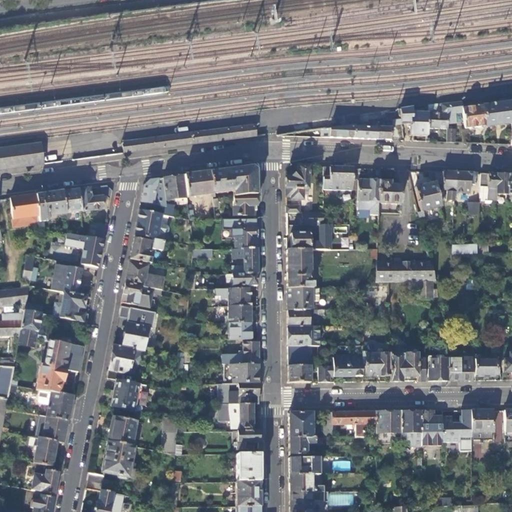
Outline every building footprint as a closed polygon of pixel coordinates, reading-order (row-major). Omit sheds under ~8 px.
[(511,124),(511,116),(511,103),(462,109),(461,102),(447,103),(447,124),(457,123),(456,114),(463,113),(465,129),(485,127),(485,128),(511,124)] [(447,124),(447,103),(441,104),(441,110),(439,111),(439,114),(427,113),(427,129),(447,130),(447,124)] [(427,129),(427,113),(412,113),(412,108),(399,109),(401,119),(401,124),(410,125),(410,136),(426,137),(427,129)] [(401,124),(401,119),(377,122),(375,140),(386,140),(390,141),(391,125),(401,124)] [(375,140),(377,122),(354,125),(354,139),(367,139),(375,140)] [(123,153),(254,136),(259,135),(257,123),(121,141),(123,153)] [(354,139),(354,125),(316,130),(316,134),(322,134),(322,137),(344,138),(354,139)] [(447,143),(455,143),(455,130),(447,130),(447,143)] [(0,169),(45,163),(42,143),(0,149),(0,169)] [(307,189),(307,166),(296,166),(295,172),(291,177),(285,177),(285,186),(285,197),(290,197),(290,199),(303,200),(304,189),(307,189)] [(227,170),(208,173),(211,194),(212,197),(215,196),(215,193),(231,190),(232,192),(232,196),(255,195),(254,170),(251,167),(227,170)] [(351,191),(351,168),(336,168),(323,167),(322,190),(351,191)] [(418,213),(420,220),(425,219),(423,212),(441,207),(437,192),(434,172),(428,172),(430,184),(415,188),(421,212),(418,213)] [(445,172),(434,172),(437,192),(446,192),(446,201),(454,202),(454,193),(455,173),(445,172)] [(211,194),(208,173),(195,174),(183,176),(186,197),(211,194)] [(466,173),(455,173),(454,193),(464,193),(464,196),(466,196),(467,193),(469,193),(470,185),(475,185),(475,174),(466,173)] [(493,174),(480,174),(480,187),(486,188),(486,200),(495,200),(495,194),(506,195),(507,175),(493,174)] [(186,197),(183,176),(174,177),(162,178),(165,200),(186,198),(186,197)] [(139,202),(164,207),(165,204),(165,200),(162,178),(149,180),(143,185),(140,196),(139,202)] [(377,204),(378,180),(358,180),(357,202),(368,202),(367,211),(377,211),(377,204)] [(390,181),(378,180),(377,204),(400,205),(401,185),(390,184),(390,181)] [(106,185),(100,186),(100,189),(104,189),(110,197),(111,191),(106,185)] [(91,198),(89,188),(83,188),(77,189),(80,212),(104,208),(102,195),(101,195),(101,196),(91,198)] [(80,212),(77,189),(68,190),(61,191),(64,214),(80,212)] [(64,214),(61,191),(43,194),(33,195),(36,221),(46,220),(45,216),(64,214)] [(36,221),(33,195),(23,196),(8,198),(12,227),(37,224),(36,221)] [(255,202),(255,195),(232,196),(231,216),(252,216),(252,207),(255,207),(255,202)] [(163,215),(173,217),(173,206),(165,204),(164,207),(163,215)] [(468,216),(479,216),(479,204),(468,204),(468,216)] [(160,214),(138,210),(136,220),(133,235),(164,240),(165,232),(157,231),(159,224),(160,214)] [(322,225),(322,213),(301,213),(301,226),(319,225),(322,225)] [(220,220),(220,240),(230,240),(230,237),(233,237),(233,249),(255,250),(255,236),(255,219),(220,220)] [(102,240),(105,225),(97,223),(94,238),(102,240)] [(322,225),(319,225),(319,243),(312,243),(311,251),(330,250),(329,225),(322,225)] [(290,251),(309,250),(309,243),(309,234),(290,233),(290,244),(290,251)] [(164,240),(133,235),(130,249),(128,259),(146,262),(147,254),(148,254),(150,246),(162,248),(164,240)] [(99,253),(102,240),(94,238),(82,236),(80,247),(83,247),(82,253),(87,254),(85,259),(97,262),(99,253)] [(477,245),(477,246),(477,254),(488,253),(488,245),(477,245)] [(477,246),(452,247),(451,255),(477,254),(477,246)] [(255,262),(255,250),(233,249),(232,249),(232,259),(242,258),(242,275),(256,275),(255,262)] [(309,282),(309,250),(290,251),(285,251),(286,270),(286,288),(312,287),(312,282),(309,282)] [(28,281),(33,259),(25,257),(20,279),(28,281)] [(146,265),(128,262),(126,273),(124,283),(146,287),(161,290),(163,278),(144,274),(146,265)] [(436,282),(431,262),(375,263),(374,283),(417,282),(432,282),(436,282)] [(56,264),(51,289),(60,291),(76,295),(81,269),(56,264)] [(256,282),(256,275),(242,275),(224,275),(225,283),(230,283),(230,287),(256,287),(256,282)] [(440,297),(439,289),(432,289),(432,282),(417,282),(417,298),(432,298),(432,297),(440,297)] [(0,307),(26,303),(28,285),(20,283),(20,289),(0,292),(0,307)] [(145,291),(146,287),(124,283),(123,288),(120,302),(148,307),(151,292),(145,291)] [(312,287),(286,288),(286,299),(286,310),(308,310),(309,310),(309,302),(317,301),(317,287),(312,287)] [(248,296),(248,290),(213,290),(213,296),(226,296),(227,307),(248,307),(248,296)] [(86,319),(87,314),(76,312),(77,307),(82,309),(85,296),(76,295),(60,291),(58,302),(61,303),(58,317),(86,323),(86,319)] [(41,306),(26,303),(24,310),(39,313),(41,306)] [(248,307),(227,307),(226,317),(224,317),(224,324),(226,324),(248,323),(248,315),(248,307)] [(39,313),(24,310),(22,321),(19,335),(35,338),(40,313),(39,313)] [(308,310),(286,310),(286,320),(286,326),(309,326),(308,314),(308,310)] [(47,333),(45,332),(49,315),(40,313),(35,338),(46,340),(47,333)] [(142,350),(143,351),(148,326),(141,325),(143,318),(127,315),(120,346),(142,350)] [(22,321),(0,321),(0,336),(19,336),(19,335),(22,321)] [(248,331),(248,323),(226,324),(226,340),(248,339),(248,331)] [(309,326),(286,326),(286,337),(286,347),(309,346),(317,346),(318,326),(309,326)] [(33,347),(35,338),(19,335),(19,336),(18,344),(33,347)] [(78,364),(81,347),(47,340),(43,364),(40,364),(35,389),(38,390),(48,392),(58,394),(58,390),(60,382),(62,383),(62,381),(65,382),(68,370),(76,371),(78,364)] [(256,353),(256,342),(242,343),(242,355),(220,355),(221,364),(229,364),(257,364),(256,353)] [(120,346),(112,345),(108,364),(105,377),(115,379),(120,380),(120,379),(122,372),(128,373),(129,370),(135,371),(137,363),(139,362),(140,359),(140,357),(139,355),(141,353),(142,350),(120,346)] [(309,346),(286,347),(287,370),(287,383),(309,383),(309,346)] [(394,346),(389,346),(389,354),(389,376),(389,382),(401,382),(401,377),(415,376),(415,382),(424,382),(424,359),(417,359),(417,354),(405,354),(404,351),(400,351),(394,346)] [(447,382),(471,381),(470,359),(455,359),(455,350),(448,350),(448,358),(447,382)] [(364,376),(389,376),(389,354),(365,354),(365,352),(361,352),(361,356),(361,364),(364,364),(364,376)] [(511,381),(511,354),(508,354),(508,361),(502,361),(502,373),(511,373),(511,381)] [(361,376),(361,364),(361,356),(353,356),(353,358),(332,358),(332,366),(317,366),(317,383),(330,382),(330,375),(332,375),(332,377),(361,376)] [(427,382),(447,382),(448,358),(428,359),(428,369),(427,369),(427,382)] [(479,360),(473,360),(473,377),(495,377),(495,360),(479,360)] [(257,374),(257,364),(229,364),(229,385),(237,385),(257,385),(257,374)] [(0,398),(7,400),(13,367),(5,367),(0,366),(0,398)] [(120,379),(120,380),(115,379),(110,406),(132,410),(137,382),(120,379)] [(229,385),(215,385),(216,405),(228,405),(238,404),(238,405),(251,405),(257,405),(257,385),(237,385),(229,385)] [(46,403),(48,392),(38,390),(36,399),(38,402),(46,403)] [(68,412),(71,396),(58,394),(48,392),(46,403),(44,416),(67,421),(68,412)] [(238,430),(252,430),(252,418),(251,405),(238,405),(238,404),(228,405),(216,405),(216,422),(228,422),(228,429),(239,429),(238,430)] [(374,424),(374,411),(353,412),(353,427),(353,437),(362,437),(362,425),(374,424)] [(399,434),(399,411),(374,411),(374,424),(375,434),(399,434)] [(419,447),(419,433),(419,411),(399,411),(399,434),(400,443),(406,443),(410,446),(419,447)] [(439,433),(439,417),(432,417),(432,411),(419,411),(419,433),(439,433)] [(470,433),(469,411),(459,411),(459,423),(450,423),(450,417),(439,417),(439,433),(439,443),(457,443),(457,438),(470,438),(470,433)] [(492,432),(492,411),(469,411),(470,433),(481,433),(481,440),(491,440),(491,432),(492,432)] [(511,411),(503,411),(503,432),(510,432),(510,433),(511,434),(511,411)] [(10,413),(4,412),(1,428),(7,429),(10,413)] [(287,438),(311,438),(311,412),(287,413),(287,425),(287,438)] [(331,425),(330,412),(322,412),(323,438),(328,438),(331,438),(331,425)] [(353,427),(353,412),(330,412),(331,425),(346,425),(346,427),(353,427)] [(64,435),(67,421),(44,416),(41,432),(37,429),(31,428),(30,437),(54,441),(62,443),(64,435)] [(174,445),(177,419),(163,416),(159,452),(174,455),(174,445)] [(111,417),(106,441),(130,446),(134,422),(111,417)] [(257,438),(257,432),(230,432),(230,438),(235,438),(235,443),(233,443),(233,447),(235,447),(235,450),(250,450),(250,443),(258,443),(257,438)] [(375,434),(375,444),(400,444),(400,443),(399,434),(375,434)] [(50,465),(54,441),(30,437),(29,445),(31,446),(31,448),(34,449),(31,462),(50,465)] [(328,442),(328,438),(323,438),(311,438),(287,438),(288,448),(288,455),(305,454),(305,443),(314,443),(314,441),(317,441),(317,442),(328,442)] [(130,446),(106,441),(100,473),(117,476),(116,478),(126,480),(126,477),(134,479),(136,470),(129,469),(134,446),(130,446)] [(258,468),(258,455),(235,455),(235,482),(258,482),(258,468)] [(288,466),(288,475),(310,475),(312,475),(314,475),(314,474),(318,474),(318,458),(288,458),(288,466)] [(350,461),(332,460),(332,470),(349,470),(350,461)] [(54,486),(57,472),(45,469),(43,477),(32,474),(29,490),(52,494),(54,486)] [(103,475),(87,472),(84,488),(100,491),(103,475)] [(312,478),(312,475),(310,475),(288,475),(288,485),(288,493),(319,492),(322,492),(321,486),(310,486),(310,478),(312,478)] [(177,482),(171,482),(169,508),(175,508),(177,482)] [(258,494),(258,482),(235,482),(234,482),(234,507),(258,507),(258,494)] [(117,511),(121,495),(100,491),(97,505),(95,504),(93,511),(117,511)] [(326,511),(326,492),(322,492),(319,492),(288,493),(288,511),(326,511)] [(48,511),(50,507),(52,497),(38,495),(37,501),(30,500),(28,507),(35,508),(34,511),(48,511)]
